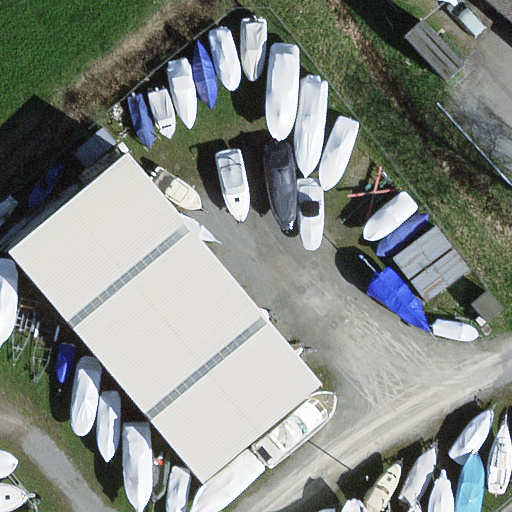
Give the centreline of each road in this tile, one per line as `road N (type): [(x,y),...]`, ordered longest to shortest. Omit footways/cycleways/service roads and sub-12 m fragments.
road 1 (track): [(511,359),(395,424),(268,511)]
road 2 (track): [(0,421),(41,442),(105,511)]
